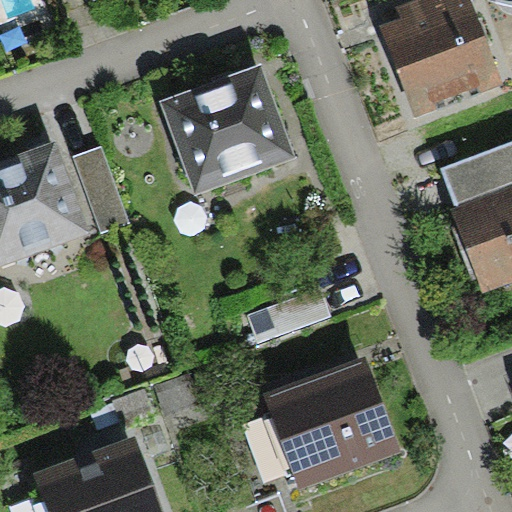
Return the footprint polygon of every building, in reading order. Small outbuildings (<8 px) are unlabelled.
[(411,110),(486,82),(454,0),(446,0),(379,26),(411,110)] [(277,168),(247,84),(155,117),(186,201),(277,168)] [(511,191),(511,142),(429,173),(446,216),(511,191)] [(94,240),(118,231),(90,158),(66,167),(94,240)] [(0,274),(72,248),(40,163),(0,178),(0,274)] [(469,294),(511,277),(511,208),(446,234),(469,294)] [(252,342),(312,317),(304,297),(244,322),(252,342)] [(378,451),(351,376),(260,408),(287,483),(378,451)] [(143,511),(122,454),(25,491),(33,511),(143,511)]
